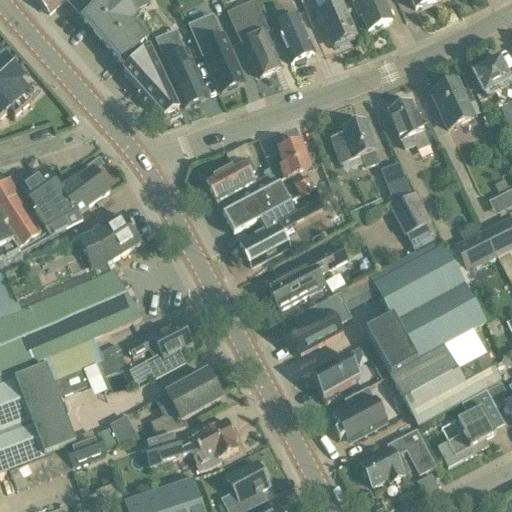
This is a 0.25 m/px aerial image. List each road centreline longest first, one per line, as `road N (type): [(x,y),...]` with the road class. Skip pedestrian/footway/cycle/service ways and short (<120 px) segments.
road 1 (residential): [(139,162),(388,74),(511,8)]
road 2 (residential): [(327,511),(139,162)]
road 3 (residential): [(108,125),(0,5)]
